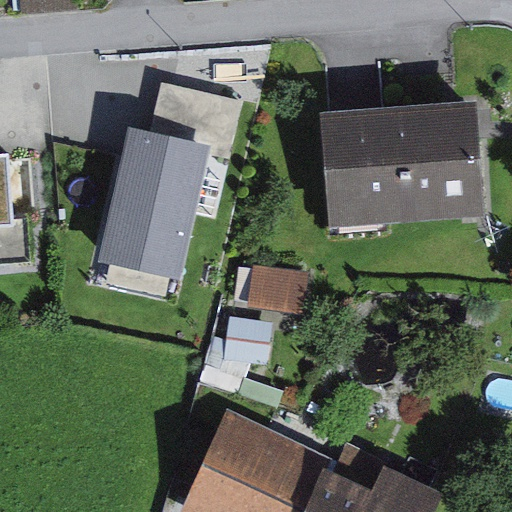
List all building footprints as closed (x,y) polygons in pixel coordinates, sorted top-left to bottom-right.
[(126,125),(93,261),(179,282),(209,160),(228,164),(243,103),(165,84),(158,111),(153,132),(126,125)] [(355,108),(322,109),(328,233),(494,226),(488,102),(355,108)] [(39,158),(7,160),(6,150),(0,150),(0,263),(35,261),(32,221),(44,220),(39,158)] [(317,270),(259,264),(254,306),(312,313),(317,270)] [(195,511),(434,511),(449,484),(393,454),(377,484),(226,403),(174,500),(195,511)]
